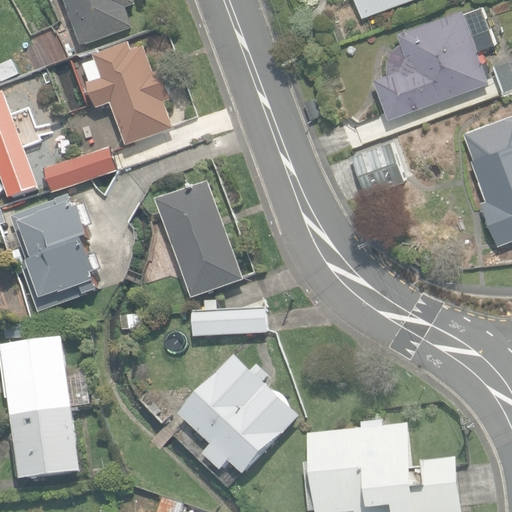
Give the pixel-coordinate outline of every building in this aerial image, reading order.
[(66,0),(84,48),(136,28),(129,10),(138,6),(135,0),(66,0)] [(356,0),(363,18),(413,0),(356,0)] [(377,78),(392,118),(493,82),(481,50),(498,44),(492,29),(476,35),(466,8),(400,32),(404,43),(401,44),(394,51),(390,60),(389,70),(390,73),(377,78)] [(114,106),(129,148),(176,130),(166,104),(175,101),(164,72),(156,75),(146,48),(134,52),(131,44),(96,58),(104,80),(90,85),(100,111),(114,106)] [(511,58),(492,66),(502,94),(511,91),(511,58)] [(14,63),(0,68),(0,84),(1,87),(20,80),(14,63)] [(485,200),(500,243),(511,238),(511,115),(467,132),(476,158),(474,158),(489,199),(485,200)] [(355,153),(368,194),(408,181),(394,140),(355,153)] [(44,165),(52,190),(119,169),(111,144),(44,165)] [(159,202),(195,300),(247,281),(211,183),(159,202)] [(27,275),(40,316),(104,296),(97,274),(102,272),(94,246),(98,245),(87,211),(85,212),(81,198),(15,218),(29,264),(24,266),(20,252),(10,255),(17,278),(27,275)] [(195,313),(196,338),(269,334),(267,309),(195,313)] [(125,317),(127,331),(146,329),(145,315),(125,317)] [(15,438),(21,483),(87,474),(69,342),(69,341),(64,342),(2,350),(9,402),(15,401),(20,437),(15,438)] [(232,464),(245,476),(301,416),(264,381),(270,376),(259,366),(253,372),(237,357),(182,416),(215,447),(206,456),(224,473),(232,464)] [(463,511),(457,458),(416,462),(412,425),(386,428),(385,421),(365,424),(366,429),(312,435),(316,465),(306,466),(311,511),(463,511)] [(259,475),(276,494),(302,471),(284,452),(259,475)] [(159,511),(182,511),(185,505),(165,497),(159,511)]
